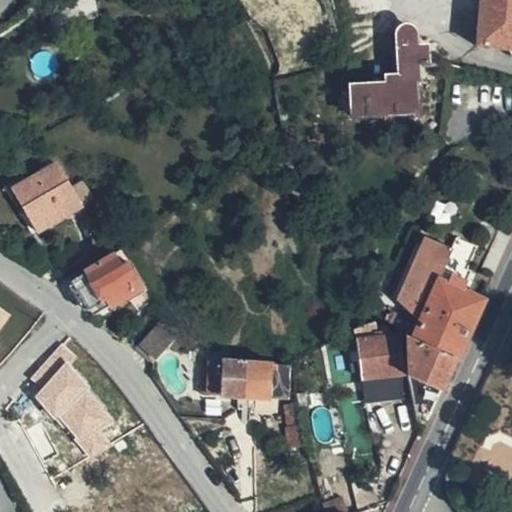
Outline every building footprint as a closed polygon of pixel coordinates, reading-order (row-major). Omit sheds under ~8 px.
[(105,0),(59,0),(61,11),(106,6),(105,0)] [(511,0),(487,0),(484,31),(511,33),(511,0)] [(404,91),(425,90),(424,50),(435,49),(434,32),(423,33),(422,25),(418,21),(410,21),(406,23),(402,35),(403,63),(391,63),(390,72),(357,72),(357,102),(404,99),(404,91)] [(425,98),(425,90),(404,91),(404,99),(425,98)] [(350,126),(311,129),(313,146),(320,145),(320,141),(355,137),(355,141),(413,137),(413,123),(350,126)] [(320,141),(320,145),(321,153),(355,148),(355,141),(355,137),(320,141)] [(25,175),(51,218),(94,195),(68,151),(25,175)] [(314,158),(297,167),(311,196),(322,191),(317,180),(323,177),(314,158)] [(454,234),(431,225),(430,237),(472,254),(481,232),(459,224),(454,234)] [(482,300),(489,285),(477,280),(468,277),(470,272),(476,256),(472,254),(430,237),(431,225),(429,225),(402,289),(424,308),(416,326),(461,346),(482,300)] [(113,289),(116,295),(144,280),(143,277),(152,272),(138,254),(131,257),(124,246),(81,270),(95,298),(106,293),(113,289)] [(110,298),(116,295),(113,289),(106,293),(110,298)] [(0,320),(4,324),(17,305),(0,291),(0,320)] [(359,313),(358,313),(365,365),(410,359),(403,320),(391,321),(390,314),(379,315),(379,311),(359,313)] [(162,322),(144,340),(160,358),(178,338),(162,322)] [(457,353),(461,346),(416,326),(409,323),(409,322),(411,360),(416,387),(418,400),(422,429),(439,394),(457,353)] [(211,387),(232,388),(243,389),(252,390),(255,354),(213,350),(211,387)] [(299,357),(255,354),(252,390),(261,391),(296,394),(299,364),(299,357)] [(411,400),(418,400),(416,387),(408,387),(411,400)] [(261,404),(261,391),(252,390),(243,389),(242,403),(261,404)] [(290,400),(295,422),(306,421),(305,415),(301,397),(290,400)] [(296,431),(307,430),(306,427),(306,421),(295,422),(296,431)] [(343,502),(347,501),(344,483),(322,487),(326,508),(343,502)] [(349,511),(365,511),(364,498),(347,501),(349,511)] [(349,511),(347,501),(343,502),(326,508),(320,511),(319,511),(349,511)]
